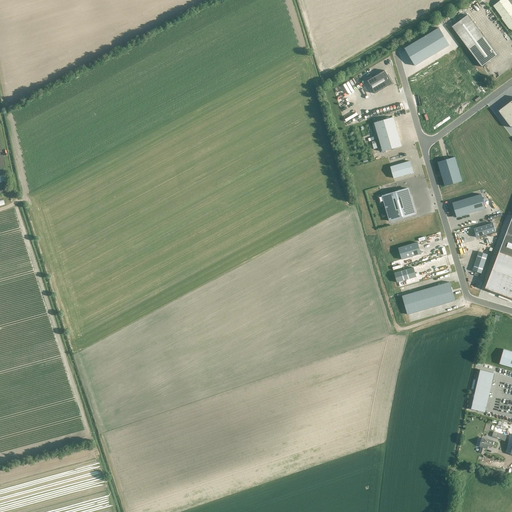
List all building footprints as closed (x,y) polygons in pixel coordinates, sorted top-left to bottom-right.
[(511,6),(507,0),(500,0),(493,6),(511,30),(511,29),(511,6)] [(497,55),(467,15),(451,27),(481,67),(497,55)] [(439,27),(404,48),(415,66),(450,45),(439,27)] [(392,84),(384,71),(367,81),(375,94),(392,84)] [(511,126),(511,100),(498,111),(511,127),(511,126)] [(357,115),(356,111),(350,114),(349,111),(343,114),(347,123),(353,120),(351,117),(357,115)] [(393,117),(374,123),(382,152),(402,146),(393,117)] [(377,138),(370,140),(372,147),(379,145),(377,138)] [(462,181),(455,157),(437,162),(445,186),(462,181)] [(390,166),(394,178),(413,172),(410,161),(390,166)] [(415,214),(407,188),(383,195),(390,221),(415,214)] [(485,208),(481,194),(452,203),(456,217),(485,208)] [(511,217),(485,288),(511,298),(511,217)] [(493,223),(474,228),(476,237),(496,232),(493,223)] [(417,242),(398,248),(401,259),(421,254),(417,242)] [(481,273),(487,254),(479,251),(472,270),(481,273)] [(413,267),(394,273),(397,282),(416,277),(413,267)] [(402,296),(404,304),(407,314),(455,300),(449,282),(402,296)] [(511,351),(503,349),(499,363),(511,367),(511,351)] [(480,370),(471,408),(485,412),(494,373),(480,370)] [(505,441),(506,436),(493,431),(491,436),(505,441)] [(482,438),(479,446),(480,446),(479,452),(484,454),(485,448),(487,448),(488,445),(492,447),(493,441),(489,440),(482,438)]
